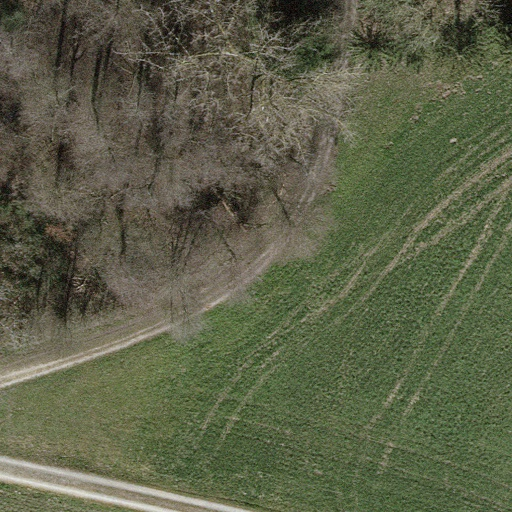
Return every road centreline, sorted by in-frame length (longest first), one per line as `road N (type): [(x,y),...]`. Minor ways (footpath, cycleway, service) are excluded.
road 1 (track): [(0,383),(169,322),(256,266),(302,211),(319,176),(351,0)]
road 2 (track): [(0,469),(200,511)]
